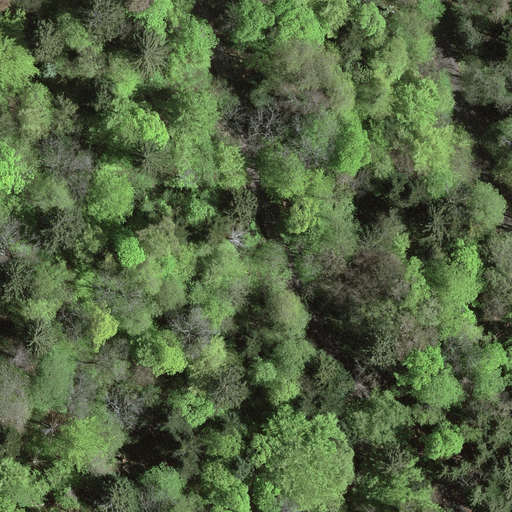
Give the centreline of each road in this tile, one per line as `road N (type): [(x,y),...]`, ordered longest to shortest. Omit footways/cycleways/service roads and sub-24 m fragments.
road 1 (track): [(470,511),(340,358),(268,221),(218,39),(198,0)]
road 2 (track): [(434,0),(482,177),(511,232)]
